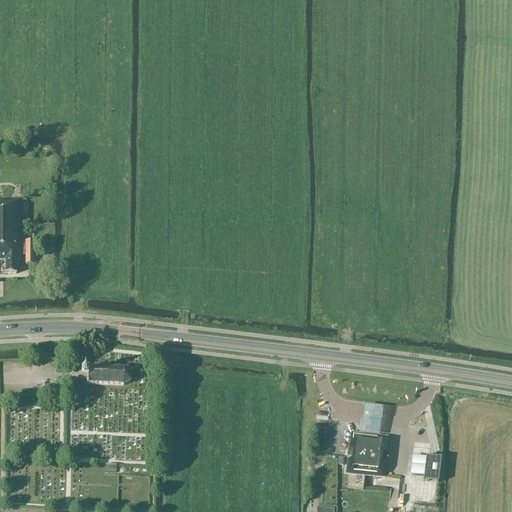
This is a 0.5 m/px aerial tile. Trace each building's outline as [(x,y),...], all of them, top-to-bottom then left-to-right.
[(25,242),(25,243),(20,243),(20,201),(0,200),(0,262),(5,262),(5,275),(16,275),(16,262),(20,262),(20,257),(25,257),(25,266),(34,266),(34,242),(25,242)] [(131,383),(131,374),(123,369),(87,369),(87,370),(87,374),(82,373),(81,376),(81,378),(81,380),(87,380),(87,385),(123,387),(131,383)] [(382,406),(361,404),(358,433),(379,435),(382,406)] [(348,474),(381,478),(383,464),(386,465),(387,455),(384,454),(386,440),(377,439),(377,438),(361,436),(361,437),(353,436),(351,452),(348,452),(347,460),(350,460),(348,474)] [(407,471),(419,472),(422,453),(410,452),(407,471)] [(427,457),(426,457),(423,482),(424,482),(438,483),(441,459),(426,457),(427,457)] [(115,472),(115,463),(104,463),(105,472),(115,472)]
